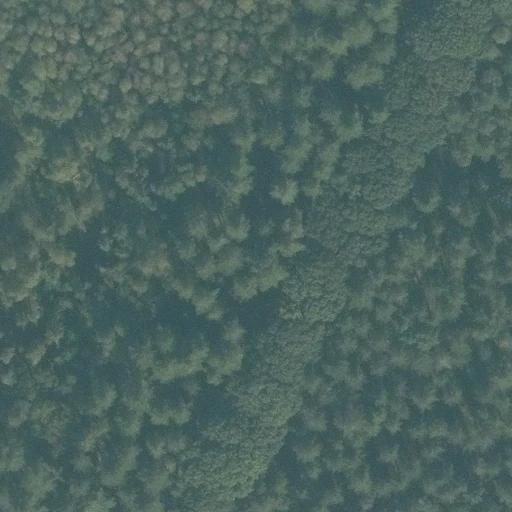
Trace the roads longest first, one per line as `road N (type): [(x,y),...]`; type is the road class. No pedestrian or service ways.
road 1 (track): [(215,511),(412,136)]
road 2 (track): [(412,136),(483,0)]
